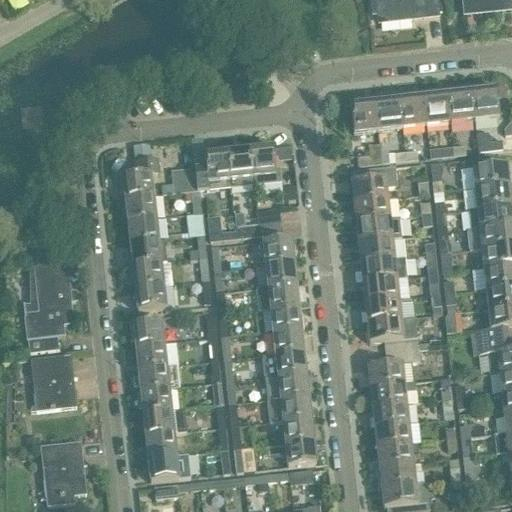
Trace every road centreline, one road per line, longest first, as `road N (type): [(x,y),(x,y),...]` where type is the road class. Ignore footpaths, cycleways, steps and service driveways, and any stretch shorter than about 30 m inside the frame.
road 1 (residential): [(123,511),(84,153),(106,135),(303,113)]
road 2 (residential): [(350,511),(303,113)]
road 3 (residential): [(303,113),(308,90),(332,74),(511,54)]
